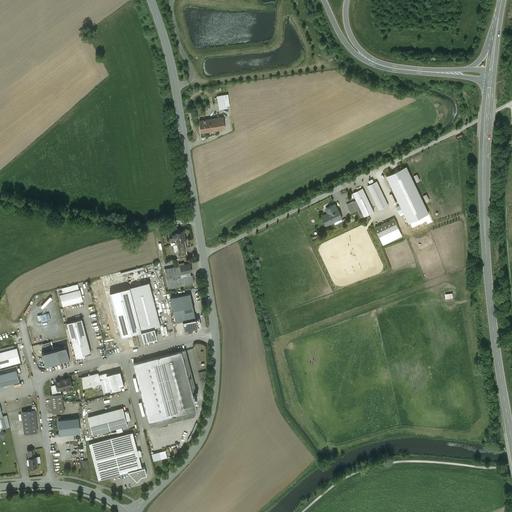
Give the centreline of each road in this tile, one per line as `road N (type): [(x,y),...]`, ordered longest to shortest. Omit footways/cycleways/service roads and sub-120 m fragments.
road 1 (secondary): [(511,440),(485,233),(491,80)]
road 2 (unclassified): [(203,256),(511,103)]
road 3 (tertiary): [(197,221),(175,85),(151,0)]
road 4 (tertiary): [(130,511),(183,463),(206,427),(214,333)]
road 5 (trunk): [(323,0),(347,45),(366,61),(491,80)]
road 6 (residential): [(0,200),(121,224),(197,221)]
road 7 (trunk): [(470,68),(404,64),(365,50),(350,29),(348,0)]
